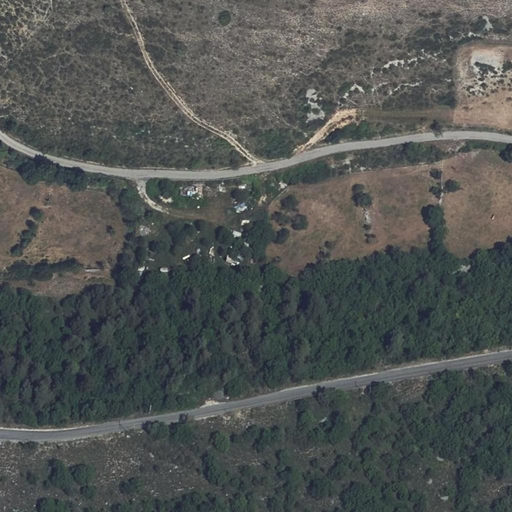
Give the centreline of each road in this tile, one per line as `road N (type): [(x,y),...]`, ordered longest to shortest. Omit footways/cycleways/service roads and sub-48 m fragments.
road 1 (unclassified): [(511,140),(433,136),(338,147),(218,175),(128,174),(61,162),(0,134)]
road 2 (unclassified): [(0,434),(119,427),(511,354)]
road 3 (track): [(260,169),(178,102),(151,65),(124,0)]
